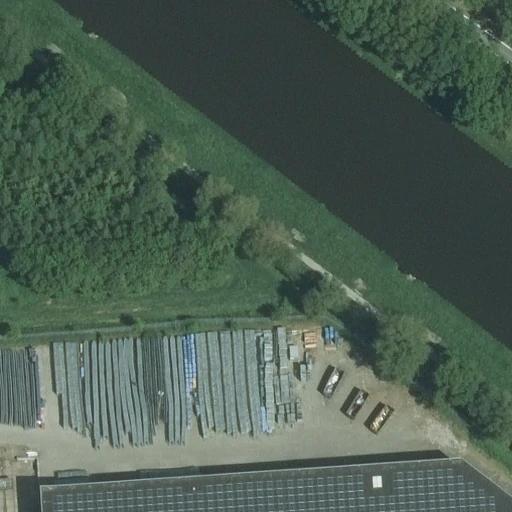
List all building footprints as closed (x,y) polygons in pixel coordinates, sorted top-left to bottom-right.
[(280,330),(280,380),(310,380),(310,330),(280,330)] [(199,337),(184,338),(186,371),(200,370),(199,337)] [(126,342),(128,358),(138,357),(136,341),(126,342)] [(102,342),(47,343),(49,421),(79,420),(79,406),(103,405),(102,342)] [(284,511),(511,511),(511,509),(459,469),(283,481),(284,511)] [(284,511),(283,481),(39,498),(39,511),(284,511)]
